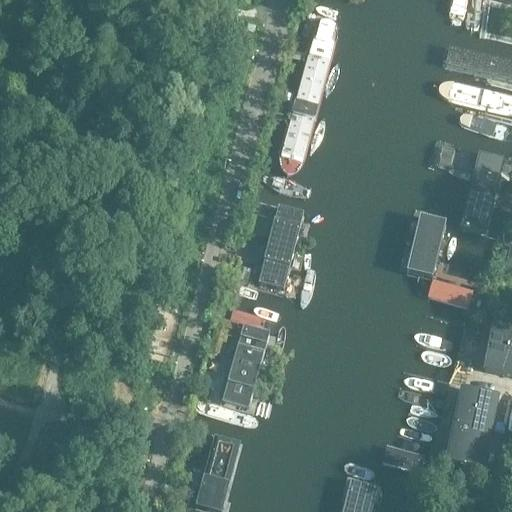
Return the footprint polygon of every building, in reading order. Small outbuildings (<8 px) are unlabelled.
[(306,169),(307,167),(340,42),(340,36),(339,31),(338,29),(334,25),(330,23),(326,23),(320,25),(318,26),(315,30),(313,35),(281,160),(281,162),(281,165),(281,167),(282,169),(282,171),(283,173),(285,175),(286,177),(288,179),(289,180),(292,180),(294,179),(296,179),(298,178),(300,176),(302,175),(303,173),(305,171),(306,169)] [(457,233),(485,240),(504,162),(476,155),(457,233)] [(420,278),(420,281),(421,282),(423,284),(424,284),(426,285),(428,284),(429,283),(430,281),(432,279),(450,213),(451,209),(451,206),(451,203),(451,200),(450,198),(449,194),(447,195),(446,197),(444,198),(442,201),(441,204),(440,206),(439,209),(420,275),(420,278)] [(260,289),(286,295),(305,216),(280,210),(260,289)] [(511,328),(495,325),(484,373),(511,379),(511,328)] [(225,406),(253,413),(273,335),(245,328),(225,406)] [(462,394),(447,464),(482,472),(497,401),(462,394)] [(196,511),(224,511),(241,446),(215,439),(196,511)] [(346,492),(341,511),(370,511),(374,498),(374,495),(374,492),(373,489),(372,486),(370,483),(369,481),(367,478),(365,476),(362,477),(359,478),(357,480),(354,482),(352,484),(350,487),(348,489),(346,492)]
